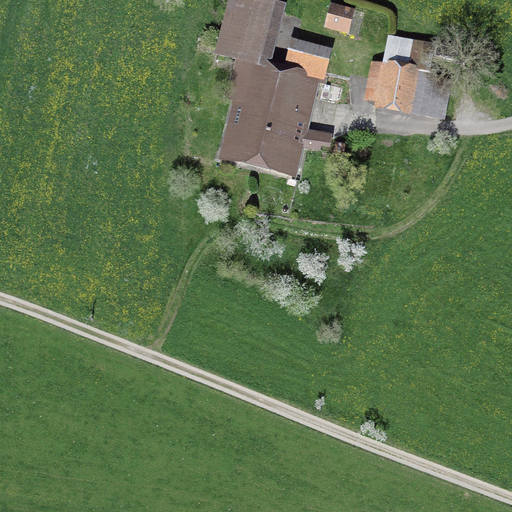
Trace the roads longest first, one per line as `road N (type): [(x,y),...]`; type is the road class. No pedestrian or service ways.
road 1 (track): [(511,495),(0,298)]
road 2 (track): [(346,130),(487,135),(511,127)]
